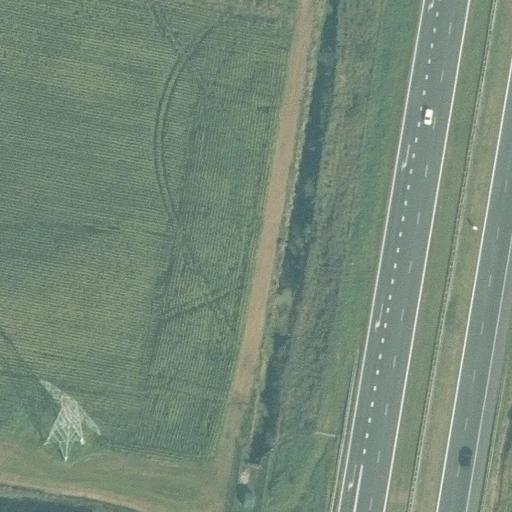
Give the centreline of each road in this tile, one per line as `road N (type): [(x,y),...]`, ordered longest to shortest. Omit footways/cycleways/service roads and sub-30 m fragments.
road 1 (motorway): [(453,0),(375,468)]
road 2 (motorway): [(451,511),(511,169)]
